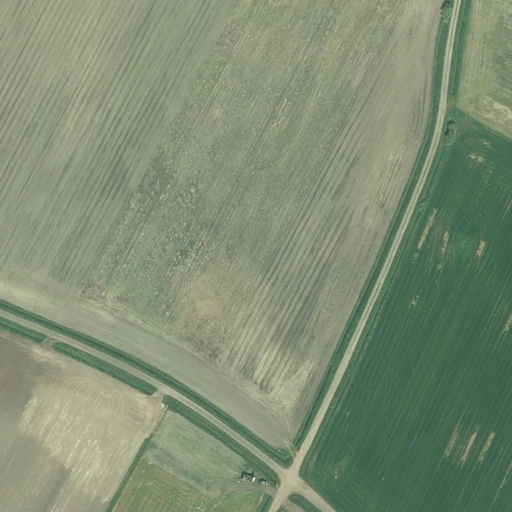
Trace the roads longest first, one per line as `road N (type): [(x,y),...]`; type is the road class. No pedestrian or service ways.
road 1 (unclassified): [(456,0),(434,142),(288,480)]
road 2 (unclassified): [(288,480),(153,383),(0,314)]
